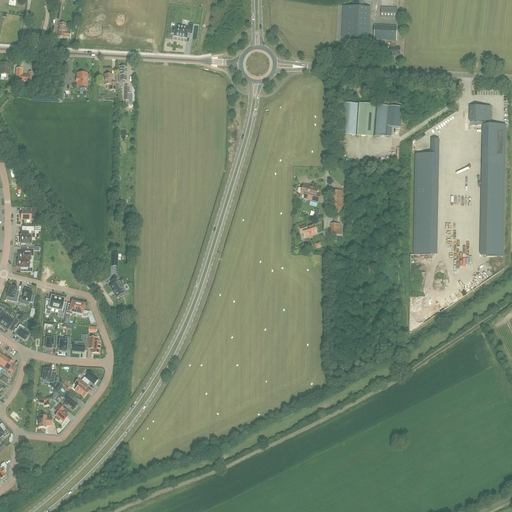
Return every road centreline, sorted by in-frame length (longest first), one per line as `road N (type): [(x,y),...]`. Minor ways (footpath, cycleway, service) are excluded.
road 1 (primary): [(248,79),(241,142),(192,298),(160,366),(103,445),(31,511)]
road 2 (primary): [(47,511),(124,435),(178,350),(263,80)]
road 3 (unclassified): [(511,79),(314,67)]
road 4 (tertiary): [(189,60),(0,49)]
road 5 (residential): [(2,273),(88,296),(110,364)]
road 6 (residential): [(17,435),(63,437),(101,390),(110,364)]
